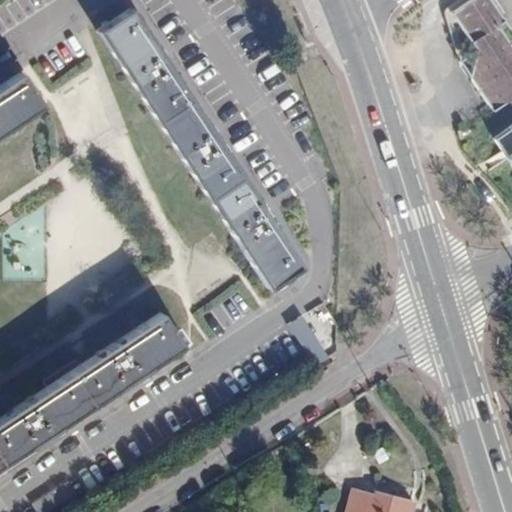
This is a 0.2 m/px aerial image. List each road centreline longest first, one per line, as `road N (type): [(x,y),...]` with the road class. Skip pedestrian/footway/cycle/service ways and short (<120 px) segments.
road 1 (residential): [(188,0),(320,203),(321,289),(2,511)]
road 2 (residential): [(123,511),(441,306)]
road 3 (secondary): [(353,30),(441,306)]
road 4 (secondary): [(441,306),(504,511)]
